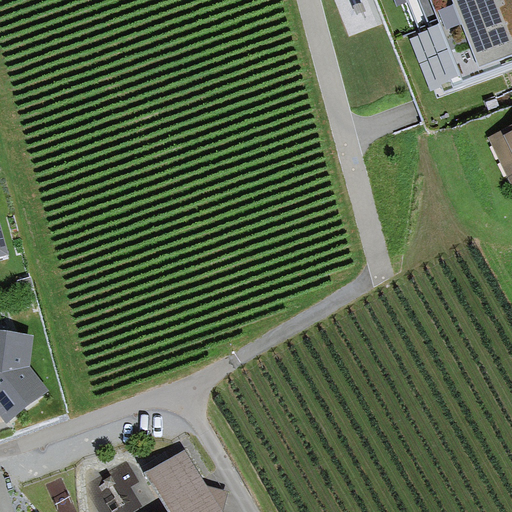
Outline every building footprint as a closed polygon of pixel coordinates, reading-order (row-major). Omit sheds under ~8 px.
[(511,0),(399,0),(437,98),(511,69),(511,0)] [(511,127),(488,139),(511,187),(511,186),(511,127)] [(0,223),(0,262),(10,260),(0,223)] [(36,341),(0,336),(0,410),(10,422),(51,392),(34,372),(36,341)] [(221,511),(189,457),(148,482),(166,511),(221,511)]
